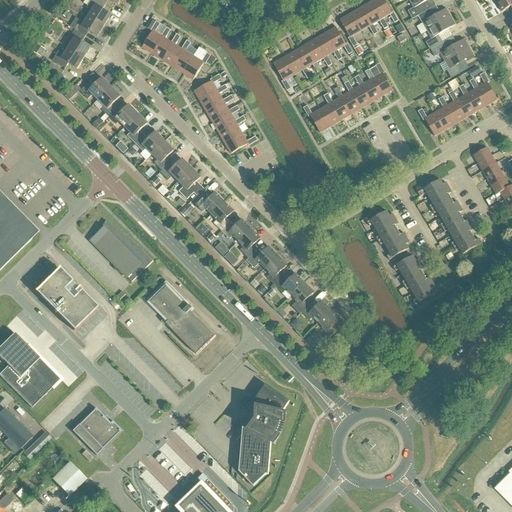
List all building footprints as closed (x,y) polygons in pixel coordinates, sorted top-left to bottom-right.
[(111,15),(103,10),(106,5),(98,0),(91,0),(87,7),(93,10),(89,17),(104,26),(111,15)] [(395,24),(399,22),(394,13),(392,13),(383,0),(376,0),(372,3),(382,20),(384,19),(390,15),(395,24)] [(411,0),(409,1),(413,9),(408,12),(412,20),(418,17),(427,12),(423,4),(429,0),(411,0)] [(511,0),(501,0),(496,3),(502,13),(511,8),(511,10),(511,0)] [(389,28),(384,19),(382,20),(372,3),(361,9),(371,26),(373,25),(379,22),(384,30),(389,28)] [(378,34),(373,25),(371,26),(361,9),(351,15),(361,32),(369,28),(374,36),(378,34)] [(451,18),(447,9),(440,13),(431,19),(427,12),(418,17),(422,24),(417,27),(422,35),(427,32),(451,18)] [(353,37),(361,32),(351,15),(340,21),(350,38),(348,39),(354,48),(358,46),(353,37)] [(97,37),(104,26),(89,17),(85,24),(81,21),(75,31),(86,37),(89,32),(97,37)] [(439,36),(456,26),(451,18),(427,32),(431,39),(426,43),(430,50),(443,43),(439,36)] [(151,20),(146,28),(151,31),(155,23),(151,20)] [(163,38),(161,37),(155,33),(161,25),(157,22),(151,31),(153,32),(142,49),(153,55),(163,38)] [(396,28),(400,34),(404,32),(400,25),(396,28)] [(53,39),(58,33),(50,28),(46,34),(53,39)] [(353,53),(348,44),(346,45),(336,28),(326,35),(336,52),(338,51),(344,47),(349,56),(351,55),(353,53)] [(174,45),(172,43),(166,40),(171,31),(167,29),(161,37),(163,38),(153,55),(163,62),(174,45)] [(388,40),(393,37),(389,30),(384,33),(388,40)] [(83,42),(86,37),(75,31),(69,40),(73,42),(69,49),(84,59),(91,48),(83,42)] [(184,51),(182,50),(176,46),(181,38),(177,35),(172,43),(174,45),(163,62),(173,68),(184,51)] [(343,59),(338,51),(336,52),(326,35),(315,41),(325,58),(327,57),(334,53),(339,62),(343,59)] [(400,44),(406,40),(403,35),(397,38),(400,44)] [(445,62),(469,48),(464,40),(440,54),(445,62)] [(183,74),(194,57),(186,52),(191,44),(187,41),(182,50),(184,51),(173,68),(183,74)] [(332,65),(327,57),(325,58),(315,41),(305,47),(315,64),(317,63),(323,59),(328,68),(332,65)] [(433,56),(446,48),(443,43),(430,51),(433,56)] [(41,58),(46,51),(37,45),(33,52),(41,58)] [(322,71),(317,63),(315,64),(305,47),(295,53),(305,70),(307,69),(313,65),(318,74),(322,71)] [(359,56),(363,54),(359,47),(355,50),(359,56)] [(449,70),(474,56),(469,48),(445,62),(449,70)] [(77,70),(84,59),(69,49),(65,56),(59,52),(53,61),(66,69),(69,64),(77,70)] [(312,77),(307,69),(305,70),(295,53),(284,59),(294,76),(302,71),(307,80),(312,77)] [(206,65),(211,56),(207,54),(202,62),(194,57),(183,74),(194,81),(204,64),(206,65)] [(212,66),(216,60),(212,57),(208,64),(212,66)] [(286,81),(294,76),(284,59),(274,65),(283,82),(282,83),(287,92),(291,89),(286,81)] [(393,91),(383,74),(385,73),(380,64),(369,70),(374,79),(373,80),(383,97),(393,91)] [(483,71),(479,66),(471,71),(474,76),(483,71)] [(373,80),(374,79),(369,70),(365,73),(370,81),(364,85),(362,86),(372,103),(383,97),(373,80)] [(485,85),(479,89),(477,90),(487,107),(498,101),(488,84),(489,83),(484,74),(480,76),(485,85)] [(195,92),(201,103),(218,93),(217,91),(213,85),(222,80),(220,75),(210,81),(211,82),(195,92)] [(362,86),(364,85),(359,76),(355,79),(360,88),(354,91),(352,92),(362,109),(372,103),(362,86)] [(99,101),(112,88),(102,79),(93,88),(89,84),(80,92),(88,100),(93,95),(99,101)] [(477,90),(479,89),(474,80),(470,82),(475,91),(468,95),(467,96),(477,113),(487,107),(477,90)] [(352,92),(354,91),(349,82),(345,85),(350,94),(343,97),(341,98),(352,116),(362,109),(352,92)] [(71,100),(81,90),(77,86),(67,96),(71,100)] [(226,86),(217,91),(218,93),(201,103),(207,113),(224,103),(223,101),(219,95),(228,90),(226,86)] [(467,96),(468,95),(463,86),(459,88),(464,97),(458,101),(456,102),(466,119),(477,113),(467,96)] [(121,97),(112,88),(99,101),(104,106),(101,110),(109,117),(118,109),(114,104),(121,97)] [(341,98),(343,97),(338,89),(334,91),(339,100),(333,103),(331,104),(341,122),(352,116),(341,98)] [(456,102),(458,101),(453,92),(449,94),(454,103),(448,107),(446,108),(456,125),(466,119),(456,102)] [(331,104),(333,103),(328,95),(324,97),(329,106),(321,110),(331,128),(341,122),(331,104)] [(232,96),(223,101),(224,103),(207,113),(213,123),(230,113),(229,111),(225,105),(234,100),(232,96)] [(446,108),(448,107),(443,98),(439,101),(444,109),(436,114),(446,131),(456,125),(446,108)] [(331,128),(321,110),(316,102),(310,105),(312,108),(309,109),(308,107),(303,109),(309,118),(310,117),(320,134),(331,128)] [(125,128),(138,115),(129,106),(122,113),(118,109),(109,117),(117,125),(120,122),(125,128)] [(238,106),(229,111),(230,113),(213,123),(219,134),(236,124),(235,122),(232,116),(240,111),(238,106)] [(446,131),(436,114),(427,119),(422,110),(418,112),(424,122),(425,121),(435,137),(446,131)] [(147,125),(138,115),(125,128),(131,133),(128,137),(136,145),(144,136),(140,132),(147,125)] [(244,117),(235,122),(236,124),(219,134),(225,144),(242,134),(238,126),(246,121),(244,117)] [(96,130),(103,123),(99,119),(92,125),(96,130)] [(152,155),(165,142),(156,133),(149,140),(144,136),(136,145),(144,153),(147,149),(152,155)] [(247,142),(242,134),(225,144),(231,155),(248,145),(249,147),(258,141),(256,137),(247,142)] [(174,152),(165,142),(152,155),(158,160),(154,164),(162,172),(171,163),(167,159),(174,152)] [(503,155),(507,153),(503,145),(499,148),(503,155)] [(132,157),(137,153),(133,148),(128,153),(132,157)] [(474,157),(478,165),(492,157),(487,149),(474,157)] [(496,164),(492,157),(478,165),(483,172),(496,164)] [(181,180),(192,169),(183,160),(175,167),(171,163),(162,172),(160,173),(168,181),(176,174),(181,180)] [(501,172),(496,164),(483,172),(487,180),(501,172)] [(201,179),(192,169),(181,180),(186,185),(179,192),(187,200),(194,194),(198,197),(205,190),(201,186),(199,188),(195,184),(201,179)] [(150,180),(155,175),(150,170),(145,175),(150,180)] [(505,180),(501,172),(487,180),(492,188),(505,180)] [(157,187),(161,182),(157,177),(152,182),(157,187)] [(510,187),(505,180),(492,188),(497,196),(501,194),(500,193),(510,187)] [(430,200),(449,189),(446,184),(443,186),(440,181),(437,183),(434,185),(431,186),(427,188),(424,190),(421,192),(418,194),(421,198),(427,194),(430,200)] [(511,186),(510,187),(500,193),(501,194),(505,201),(511,197),(511,186)] [(452,193),(449,189),(430,200),(434,205),(430,207),(432,211),(451,200),(449,195),(452,193)] [(212,215),(225,203),(216,194),(212,197),(205,190),(198,197),(193,202),(203,213),(206,210),(212,215)] [(454,204),(451,200),(432,211),(435,215),(438,213),(441,218),(460,207),(457,202),(454,204)] [(234,212),(225,203),(212,215),(217,221),(214,224),(222,232),(231,223),(227,219),(234,212)] [(463,212),(460,207),(441,218),(444,224),(441,226),(443,230),(462,218),(460,214),(463,212)] [(0,271),(31,240),(0,208),(0,271)] [(387,212),(381,216),(377,218),(374,219),(371,221),(368,223),(370,227),(373,225),(377,231),(396,220),(393,215),(390,217),(387,212)] [(465,223),(462,218),(443,230),(445,233),(449,231),(452,237),(471,226),(468,221),(465,223)] [(398,225),(396,220),(377,231),(380,236),(376,238),(379,242),(398,231),(395,226),(398,225)] [(239,243),(251,230),(242,221),(235,228),(231,223),(222,232),(230,240),(233,237),(239,243)] [(153,262),(138,246),(132,241),(126,236),(120,231),(113,226),(106,222),(99,235),(103,239),(96,246),(132,283),(153,262)] [(202,236),(208,231),(202,225),(197,231),(202,236)] [(474,231),(471,226),(452,237),(455,242),(452,244),(454,248),(473,237),(471,232),(474,231)] [(260,239),(251,230),(239,243),(244,248),(241,251),(249,259),(256,253),(258,251),(253,246),(260,239)] [(388,249),(407,238),(404,234),(401,235),(398,231),(379,242),(381,246),(384,244),(388,249)] [(211,243),(216,238),(212,234),(207,239),(211,243)] [(476,241),(473,237),(454,248),(456,252),(460,250),(463,256),(482,245),(479,240),(476,241)] [(409,243),(407,238),(388,249),(391,255),(387,257),(390,261),(409,250),(406,245),(409,243)] [(265,270),(278,257),(269,248),(260,257),(256,253),(249,259),(247,261),(255,269),(260,264),(265,270)] [(234,262),(226,255),(223,259),(231,265),(234,262)] [(284,278),(280,273),(287,266),(278,257),(265,270),(271,275),(268,278),(275,286),(284,278)] [(413,257),(394,268),(396,272),(400,270),(403,275),(422,264),(419,259),(416,261),(413,257)] [(425,269),(422,264),(403,275),(406,281),(403,283),(405,287),(424,276),(421,271),(425,269)] [(59,269),(51,277),(35,292),(74,332),(97,308),(81,292),(82,291),(78,288),(77,289),(71,283),(72,282),(59,269)] [(292,297),(305,284),(296,275),(288,282),(284,278),(275,286),(283,294),(286,291),(292,297)] [(427,280),(424,276),(405,287),(407,291),(411,289),(414,294),(433,283),(430,278),(427,280)] [(166,282),(148,301),(169,322),(166,325),(197,355),(215,337),(191,312),(193,310),(190,306),(187,309),(182,304),(185,301),(166,282)] [(435,288),(433,283),(414,294),(417,300),(413,302),(416,306),(419,304),(422,302),(426,300),(429,298),(435,295),(432,290),(435,288)] [(305,302),(314,293),(305,284),(292,297),(297,302),(292,307),(300,315),(302,313),(309,306),(305,302)] [(262,296),(268,290),(263,286),(258,291),(262,296)] [(119,302),(125,296),(122,293),(116,298),(119,302)] [(331,311),(322,302),(315,309),(311,304),(309,306),(302,313),(310,321),(313,318),(319,324),(331,311)] [(333,327),(340,320),(331,311),(319,324),(324,329),(321,332),(328,340),(337,331),(333,327)] [(0,359),(8,367),(0,374),(0,377),(31,409),(52,389),(53,391),(54,389),(53,388),(61,380),(39,358),(38,358),(28,348),(30,347),(28,345),(27,347),(14,334),(0,347),(0,359)] [(319,352),(324,347),(320,343),(314,348),(319,352)] [(243,429),(239,473),(240,473),(254,488),(266,475),(269,475),(271,443),(275,446),(278,444),(281,442),(283,440),(285,438),(287,435),(288,432),(289,429),(289,426),(289,423),(289,420),(288,417),(287,414),(282,413),(290,402),(266,385),(260,394),(257,393),(253,399),(255,400),(251,407),(256,410),(257,421),(250,429),(243,429)] [(110,425),(104,419),(105,418),(95,409),(94,411),(79,426),(79,425),(72,432),(96,456),(103,450),(102,449),(119,433),(119,434),(121,432),(112,422),(110,424),(110,425)] [(32,438),(3,410),(0,413),(0,429),(9,438),(20,449),(32,438)] [(45,433),(24,453),(31,460),(51,439),(45,433)] [(93,459),(85,452),(81,455),(89,463),(93,459)] [(69,498),(86,480),(69,463),(52,480),(69,498)] [(511,471),(496,488),(511,504),(511,471)] [(228,511),(203,486),(182,507),(186,511),(228,511)] [(33,495),(24,487),(16,495),(24,504),(33,495)] [(7,495),(2,500),(0,501),(0,511),(5,511),(4,510),(8,506),(13,501),(7,495)]
